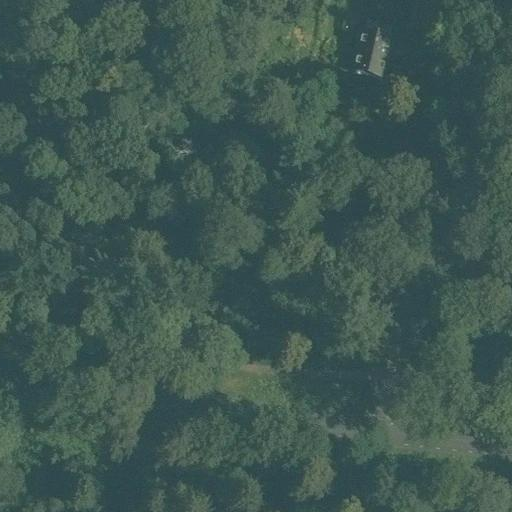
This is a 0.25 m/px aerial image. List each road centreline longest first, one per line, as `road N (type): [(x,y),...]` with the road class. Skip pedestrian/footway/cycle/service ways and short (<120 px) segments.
road 1 (secondary): [(511,445),(380,433),(0,374)]
road 2 (track): [(391,375),(479,0)]
road 3 (track): [(363,511),(391,375)]
